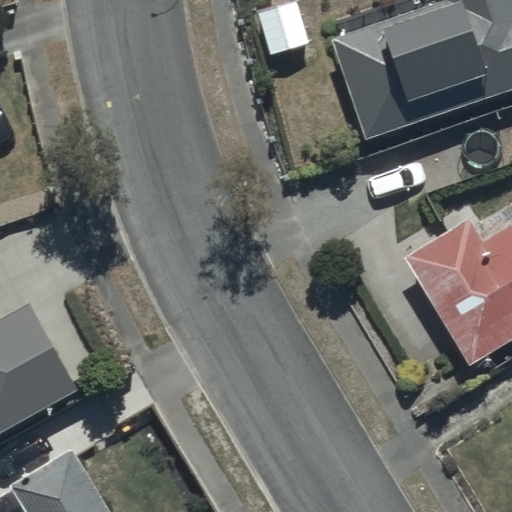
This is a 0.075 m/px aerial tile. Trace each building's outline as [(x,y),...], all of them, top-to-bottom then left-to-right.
[(511,0),(388,0),(324,22),(363,139),(511,89),(511,0)] [(403,256),(466,364),(511,337),(511,222),(479,242),(466,220),(403,256)] [(432,347),(391,278),(363,295),(405,363),(432,347)] [(0,434),(73,393),(24,307),(0,320),(0,434)] [(21,511),(104,511),(66,451),(6,489),(21,511)]
